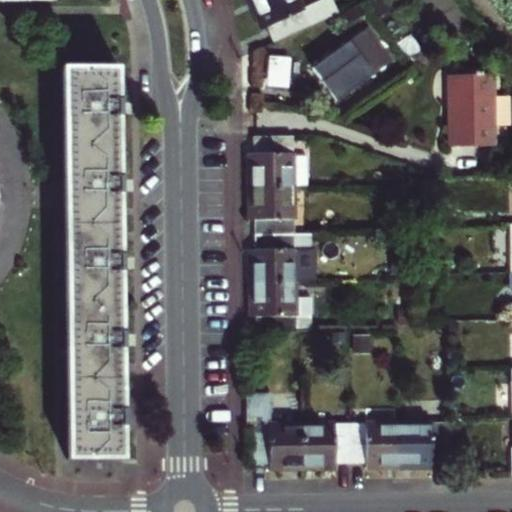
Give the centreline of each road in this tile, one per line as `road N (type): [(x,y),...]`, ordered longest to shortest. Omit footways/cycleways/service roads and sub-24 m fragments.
road 1 (residential): [(185,511),(511,506)]
road 2 (tertiary): [(185,511),(180,208)]
road 3 (tertiary): [(148,0),(180,208)]
road 4 (tertiary): [(180,208),(197,59),(189,0)]
